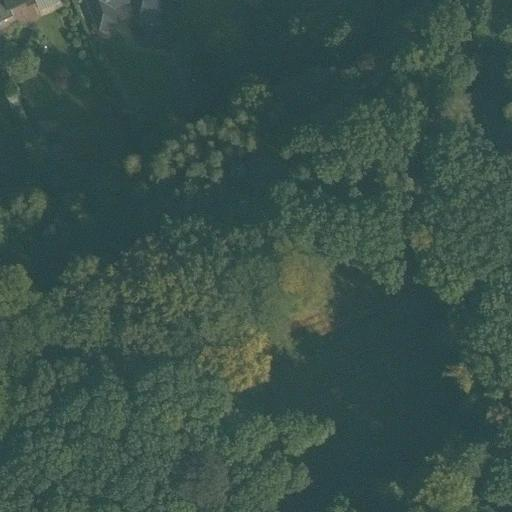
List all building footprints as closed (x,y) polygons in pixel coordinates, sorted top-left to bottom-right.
[(0,0),(0,22),(12,17),(9,9),(8,9),(3,0),(0,0)] [(3,0),(8,9),(9,9),(28,0),(3,0)] [(63,9),(59,0),(33,0),(41,19),(63,9)] [(131,1),(139,22),(160,13),(154,0),(87,0),(95,18),(96,17),(97,14),(100,14),(103,14),(106,12),(108,9),(109,10),(111,10),(111,9),(131,1)] [(96,17),(95,18),(100,31),(117,24),(111,10),(109,10),(108,9),(106,12),(103,14),(100,14),(97,14),(96,17)] [(65,177),(55,150),(43,155),(53,181),(65,177)]
